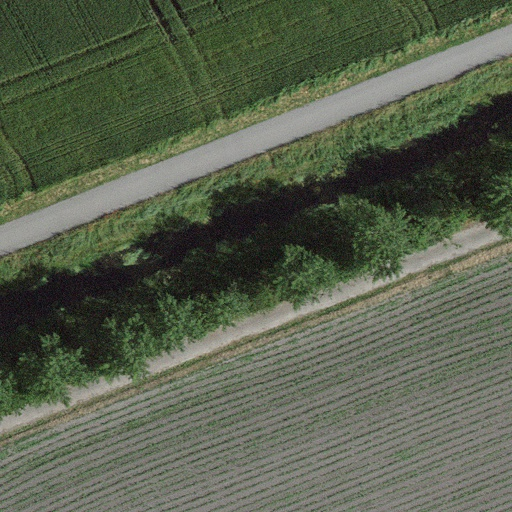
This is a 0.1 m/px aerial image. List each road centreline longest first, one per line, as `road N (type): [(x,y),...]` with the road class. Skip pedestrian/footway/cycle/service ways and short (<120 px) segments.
road 1 (track): [(0,244),(511,41)]
road 2 (track): [(511,223),(0,423)]
